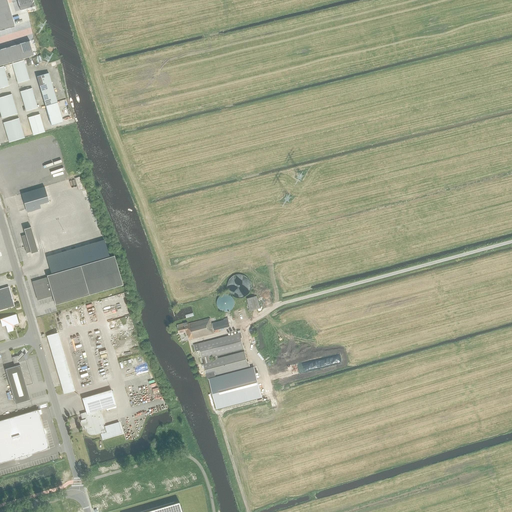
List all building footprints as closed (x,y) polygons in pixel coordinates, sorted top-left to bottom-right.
[(7,0),(0,0),(0,10),(1,15),(11,12),(7,0)] [(32,0),(19,0),(17,1),(20,10),(35,6),(32,0)] [(11,12),(1,15),(5,29),(15,26),(12,17),(11,12)] [(29,41),(20,44),(24,59),(34,56),(29,41)] [(20,44),(10,47),(14,61),(24,59),(20,44)] [(10,47),(1,50),(5,64),(14,61),(10,47)] [(12,64),(13,69),(25,65),(24,60),(12,64)] [(15,74),(27,70),(25,65),(13,69),(15,74)] [(16,78),(28,75),(27,70),(15,74),(16,78)] [(36,76),(39,86),(51,83),(48,73),(36,76)] [(28,75),(16,78),(18,83),(29,80),(28,75)] [(42,96),(54,92),(51,83),(39,86),(42,96)] [(20,92),(22,97),(33,93),(32,88),(20,92)] [(45,105),(57,102),(54,92),(42,96),(45,105)] [(33,93),(22,97),(23,101),(35,98),(33,93)] [(24,106),(36,103),(35,98),(23,101),(24,106)] [(47,111),(59,107),(57,102),(45,106),(47,111)] [(26,111),(38,108),(36,103),(24,106),(26,111)] [(59,107),(47,111),(48,116),(60,112),(59,107)] [(60,112),(48,116),(50,120),(61,117),(60,112)] [(30,124),(41,120),(40,114),(28,118),(30,124)] [(61,117),(50,120),(51,125),(63,122),(61,117)] [(41,120),(30,124),(31,130),(43,126),(41,120)] [(43,126),(31,130),(33,135),(45,132),(43,126)] [(41,208),(39,204),(49,202),(44,187),(21,194),(27,212),(41,208)] [(24,229),(26,235),(29,246),(25,247),(27,252),(30,251),(31,253),(38,251),(31,227),(24,229)] [(51,274),(47,276),(47,278),(48,281),(41,283),(40,280),(33,282),(38,299),(52,295),(53,297),(54,301),(55,305),(121,285),(123,285),(114,256),(111,257),(109,257),(104,240),(46,257),(51,274)] [(251,283),(250,281),(249,279),(247,278),(246,276),(243,275),(241,274),(238,274),(235,275),(232,276),(230,278),(228,281),(227,283),(227,285),(227,288),(227,290),(228,292),(230,294),(231,295),(234,297),(236,298),(238,298),(240,298),(243,298),(245,297),(246,296),(248,294),(249,293),(251,290),(251,288),(251,285),(251,283)] [(0,310),(13,307),(7,287),(0,289),(0,310)] [(225,312),(227,312),(228,311),(230,310),(231,309),(232,308),(233,306),(234,305),(234,303),(234,302),(233,300),(232,298),(231,297),(230,296),(228,295),(227,295),(225,294),(224,295),(222,295),(220,296),(219,297),(218,298),(217,300),(217,302),(216,303),(217,305),(217,306),(218,308),(219,309),(220,310),(222,311),(224,312),(225,312)] [(247,299),(250,311),(260,308),(257,296),(247,299)] [(18,323),(16,314),(0,318),(0,319),(2,326),(5,325),(7,332),(13,330),(12,325),(18,323)] [(188,323),(177,326),(179,334),(186,332),(187,336),(188,336),(190,340),(213,334),(212,328),(213,328),(214,331),(230,327),(228,320),(212,324),(213,326),(212,326),(210,319),(188,324),(188,323)] [(47,332),(64,393),(76,390),(59,329),(47,332)] [(240,333),(194,345),(195,352),(200,351),(207,380),(209,379),(216,408),(261,396),(254,367),(216,377),(215,376),(248,367),(244,352),(218,358),(217,356),(244,349),(240,333)] [(25,355),(22,353),(18,357),(18,356),(12,357),(12,358),(15,366),(10,368),(5,369),(15,404),(30,400),(29,395),(26,386),(33,384),(26,360),(25,355)] [(86,412),(80,414),(85,430),(86,429),(86,430),(86,431),(87,431),(87,432),(87,433),(88,433),(89,434),(90,435),(91,435),(92,435),(93,435),(94,435),(95,434),(95,435),(100,433),(101,440),(103,439),(122,434),(119,422),(104,427),(103,424),(105,424),(101,411),(100,412),(100,410),(113,407),(113,408),(116,407),(116,406),(111,390),(82,398),(86,412)] [(0,420),(0,462),(49,448),(38,410),(0,420)] [(181,511),(179,502),(143,511),(181,511)]
